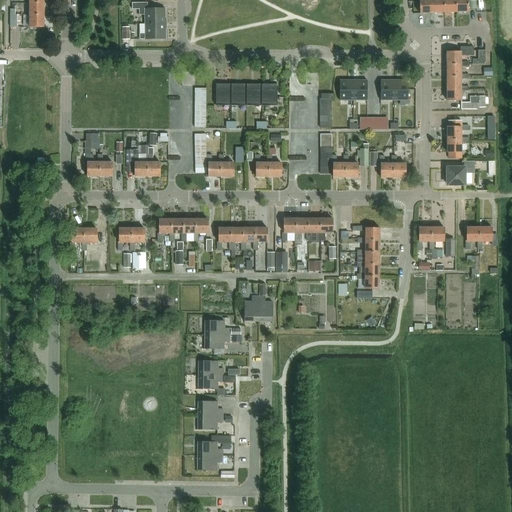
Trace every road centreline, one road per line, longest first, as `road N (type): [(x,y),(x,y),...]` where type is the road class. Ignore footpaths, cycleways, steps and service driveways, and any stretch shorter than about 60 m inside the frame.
road 1 (residential): [(411,196),(63,200)]
road 2 (residential): [(51,488),(56,212),(63,200)]
road 3 (residential): [(163,491),(251,487),(268,344)]
road 4 (residential): [(404,56),(182,56)]
road 5 (residential): [(63,200),(67,56)]
road 6 (residential): [(425,195),(427,55)]
